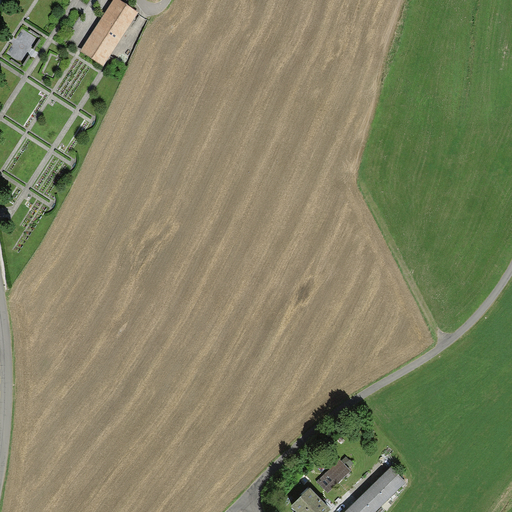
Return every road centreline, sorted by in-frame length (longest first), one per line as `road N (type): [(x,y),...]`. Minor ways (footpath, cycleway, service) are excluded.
road 1 (track): [(511,265),(440,348),(302,438),(243,499)]
road 2 (residential): [(0,460),(4,337)]
